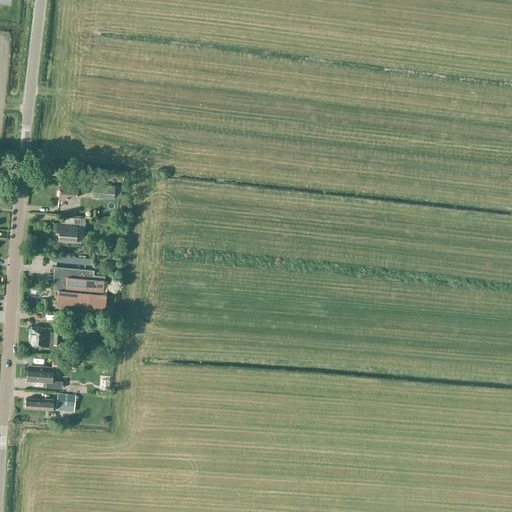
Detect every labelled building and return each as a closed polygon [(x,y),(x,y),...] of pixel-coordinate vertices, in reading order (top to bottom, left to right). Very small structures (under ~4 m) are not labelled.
[(77,185),(60,183),(57,206),(76,208),(77,192),(85,192),(85,186),(77,186),(77,185)] [(92,197),(113,198),(114,185),(93,184),(92,197)] [(75,231),(80,231),(84,231),(85,219),(62,217),(62,224),(56,223),(56,232),(59,233),(58,241),(74,242),(75,231)] [(94,270),(54,266),(53,276),(55,276),(54,290),(58,290),(56,305),(104,310),(106,293),(103,293),(104,275),(93,274),(94,270)] [(106,318),(112,319),(114,308),(107,307),(106,318)] [(68,330),(79,331),(81,316),(69,315),(68,330)] [(29,345),(48,346),(48,348),(56,349),(57,344),(60,344),(60,332),(50,332),(50,327),(31,326),(29,345)] [(52,363),(52,366),(61,367),(61,358),(53,357),(52,363)] [(28,366),(27,379),(46,381),(46,387),(62,388),(62,381),(51,380),(52,368),(47,368),(47,367),(28,366)] [(57,405),(74,407),(75,395),(58,393),(57,405)] [(26,398),(25,408),(42,409),(52,410),(53,399),(42,398),(42,399),(26,398)]
